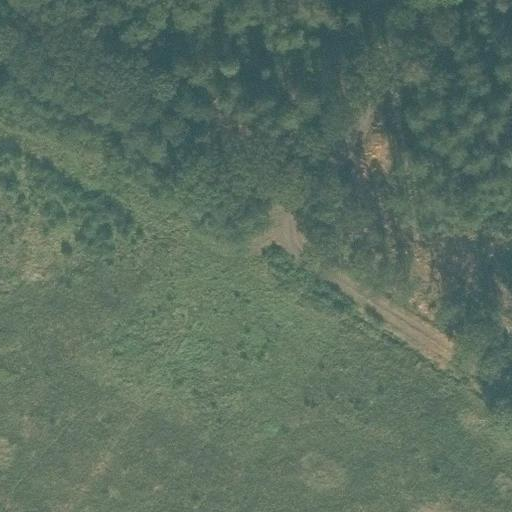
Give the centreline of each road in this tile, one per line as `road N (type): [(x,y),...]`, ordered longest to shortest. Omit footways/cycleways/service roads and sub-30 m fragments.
road 1 (track): [(511,392),(0,63)]
road 2 (track): [(434,0),(276,238)]
